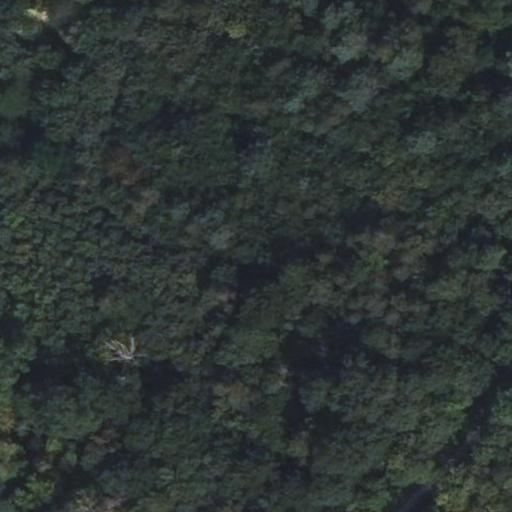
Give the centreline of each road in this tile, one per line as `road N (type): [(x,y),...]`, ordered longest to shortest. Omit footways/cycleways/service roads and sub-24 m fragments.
road 1 (unknown): [(45,0),(0,197)]
road 2 (track): [(511,397),(392,511)]
